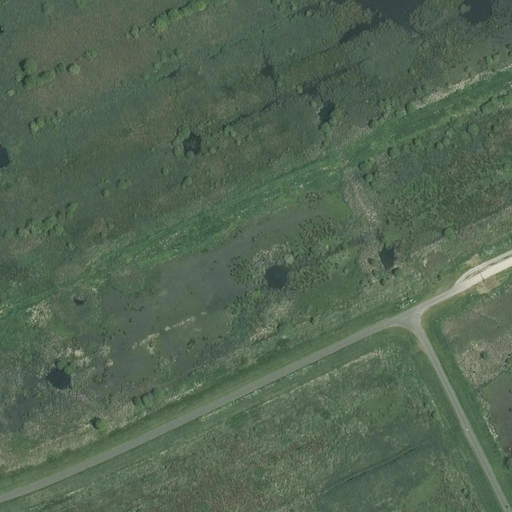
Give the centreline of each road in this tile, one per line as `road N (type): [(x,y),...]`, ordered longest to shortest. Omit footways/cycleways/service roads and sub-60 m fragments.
road 1 (unclassified): [(409,313),(0,499)]
road 2 (unclassified): [(506,511),(409,313)]
